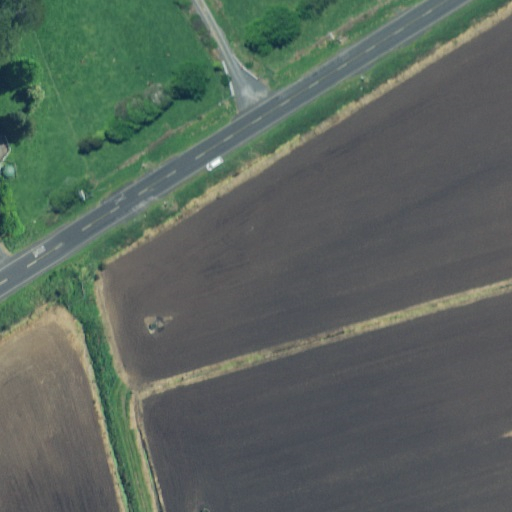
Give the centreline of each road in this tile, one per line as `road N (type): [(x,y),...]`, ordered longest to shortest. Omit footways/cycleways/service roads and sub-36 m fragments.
road 1 (secondary): [(447,0),(0,283)]
road 2 (track): [(153,511),(82,231)]
